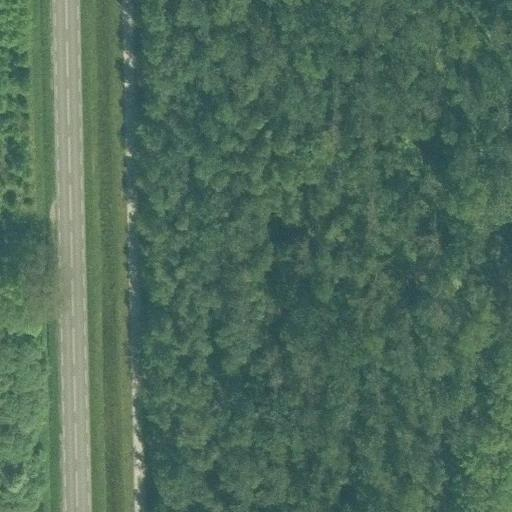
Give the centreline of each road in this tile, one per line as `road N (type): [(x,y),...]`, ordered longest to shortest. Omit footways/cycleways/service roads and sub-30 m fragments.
road 1 (primary): [(76,511),(65,0)]
road 2 (track): [(431,511),(511,204)]
